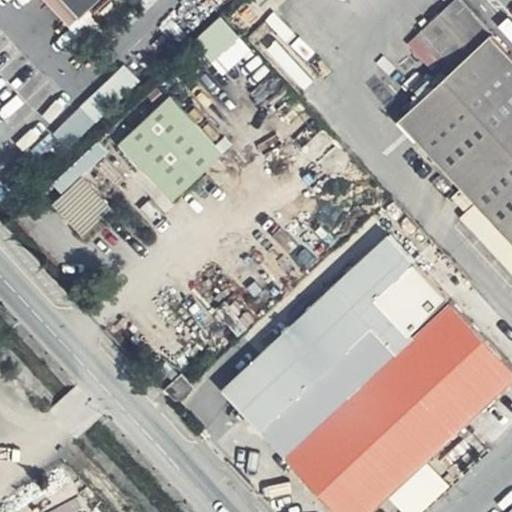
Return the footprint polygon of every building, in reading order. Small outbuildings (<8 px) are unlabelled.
[(511,51),(464,0),(453,0),(409,43),(441,79),(437,83),(402,117),(479,203),(463,217),(511,271),(511,51)] [(197,37),(225,67),(251,43),(224,13),(197,37)] [(81,109),(88,115),(74,130),(81,136),(140,74),(126,61),(81,109)] [(225,155),(171,96),(122,142),(176,200),(225,155)] [(115,209),(84,175),(55,203),(86,236),(115,209)] [(363,511),(511,377),(511,366),(390,235),(223,389),(335,511),(363,511)] [(194,385),(183,372),(169,385),(180,398),(194,385)]
